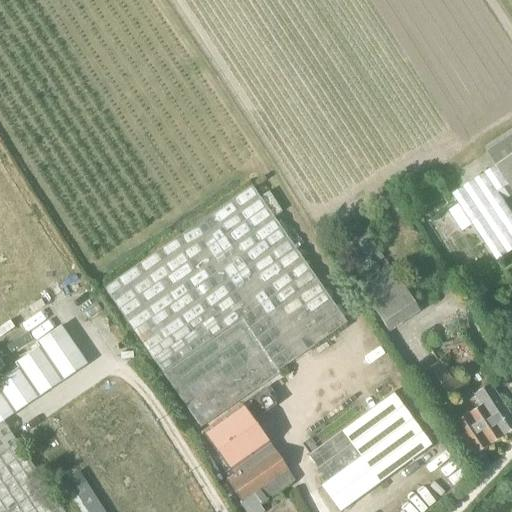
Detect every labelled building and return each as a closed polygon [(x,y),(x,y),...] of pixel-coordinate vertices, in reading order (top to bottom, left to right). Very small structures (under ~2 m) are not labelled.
[(511,136),(487,153),(496,167),(511,190),(511,136)] [(511,216),(502,202),(511,195),(511,190),(496,167),(453,195),(497,261),(511,251),(511,216)] [(256,390),(348,327),(249,187),(211,214),(102,290),(199,429),(256,390)] [(370,268),(383,259),(367,235),(353,245),(370,268)] [(416,310),(390,269),(384,260),(373,266),(380,276),(360,289),(387,330),(416,310)] [(62,511),(2,422),(85,366),(60,325),(36,342),(38,346),(15,361),(18,368),(0,380),(0,511),(62,511)] [(421,373),(440,404),(466,387),(459,375),(450,381),(438,362),(421,373)] [(474,455),(511,429),(511,420),(489,385),(474,395),(481,405),(453,423),(474,455)] [(339,511),(431,446),(392,393),(307,454),(326,481),(319,486),(337,511),(339,511)] [(201,435),(232,478),(240,472),(242,476),(275,453),(240,406),(201,435)] [(287,470),(276,454),(242,478),(240,475),(228,483),(227,483),(240,502),(246,511),(250,511),(294,482),(286,471),(287,470)]
